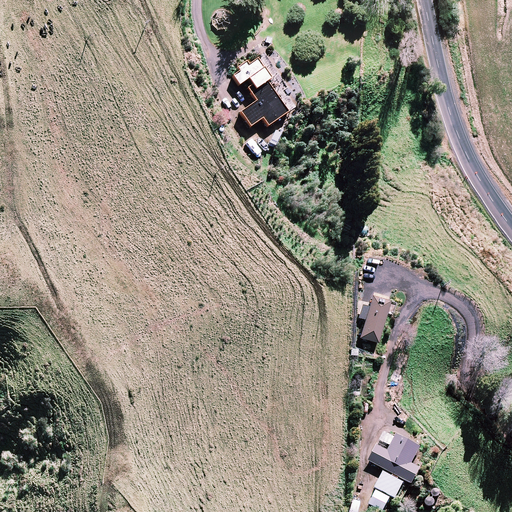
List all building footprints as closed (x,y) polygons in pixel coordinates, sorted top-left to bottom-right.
[(266,82),(270,79),(256,59),(247,65),(245,63),(238,69),(240,72),(232,77),(238,86),(247,79),(251,85),(246,89),(256,102),(240,113),(250,127),(262,119),(267,127),(287,113),(266,82)] [(275,147),(281,134),(273,131),(268,144),(275,147)] [(294,223),(303,214),(298,209),(289,218),(294,223)] [(361,227),(360,227),(359,228),(359,230),(359,231),(359,232),(360,234),(361,234),(362,235),(363,235),(365,235),(366,234),(367,233),(367,232),(367,230),(367,229),(366,228),(365,227),(364,226),(363,226),(361,227)] [(377,344),(386,315),(392,317),(396,304),(390,302),(372,297),(369,306),(362,304),(358,318),(365,320),(360,339),(377,344)] [(357,358),(359,350),(350,349),(349,357),(357,358)] [(382,443),(389,446),(386,452),(376,447),(368,462),(411,484),(419,468),(411,464),(420,447),(395,435),(394,437),(387,433),(382,443)] [(403,483),(383,472),(375,488),(394,498),(403,483)] [(433,486),(429,492),(437,497),(441,491),(433,486)] [(389,498),(375,491),(368,504),(382,511),(389,498)] [(429,495),(424,502),(430,507),(435,500),(429,495)] [(356,511),(359,502),(353,500),(348,511),(356,511)]
